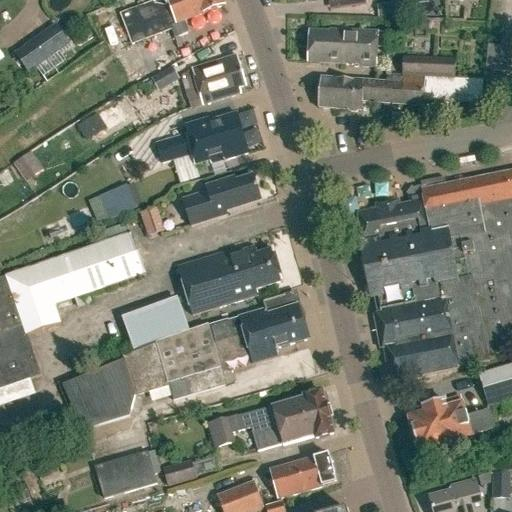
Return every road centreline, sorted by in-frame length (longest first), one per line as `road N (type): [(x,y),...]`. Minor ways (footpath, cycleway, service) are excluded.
road 1 (unclassified): [(397,511),(305,173)]
road 2 (unclassified): [(305,173),(511,130)]
road 3 (unclassified): [(305,173),(249,0)]
